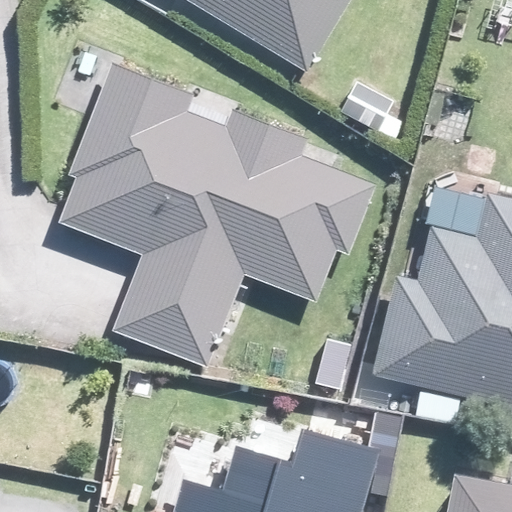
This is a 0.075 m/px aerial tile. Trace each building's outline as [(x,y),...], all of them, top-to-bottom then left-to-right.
[(193,0),(308,68),(348,0),(193,0)] [(143,256),(116,325),(219,366),(255,277),(318,302),(338,251),(356,258),(385,185),(307,154),(315,135),(240,105),(233,123),(201,110),(207,94),(117,58),(71,173),(84,178),(66,225),(143,256)] [(400,101),(352,77),(337,107),(385,130),(400,101)] [(399,273),(379,367),(511,402),(511,196),(495,193),(488,232),(439,222),(427,279),(399,273)] [(359,340),(324,332),(312,386),(347,393),(359,340)] [(196,470),(182,511),(360,511),(377,453),(310,434),(304,457),(243,440),(232,480),(196,470)] [(511,511),(511,480),(468,473),(460,511),(511,511)]
